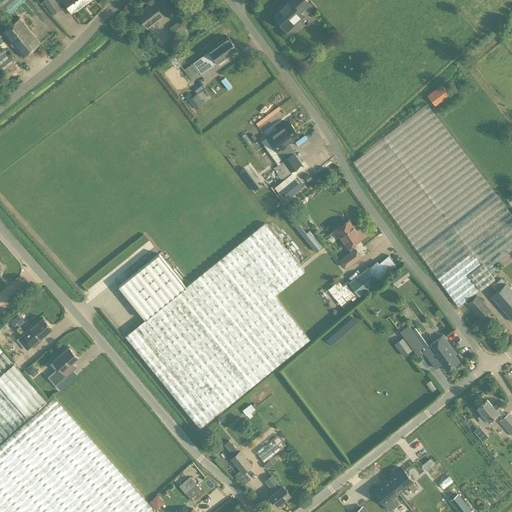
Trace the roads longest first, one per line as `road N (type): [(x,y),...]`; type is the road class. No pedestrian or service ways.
road 1 (unclassified): [(490,365),(351,181),(344,158),(231,1)]
road 2 (residential): [(252,511),(0,228)]
road 3 (residential): [(303,511),(490,365)]
road 4 (unclassified): [(0,105),(125,0)]
